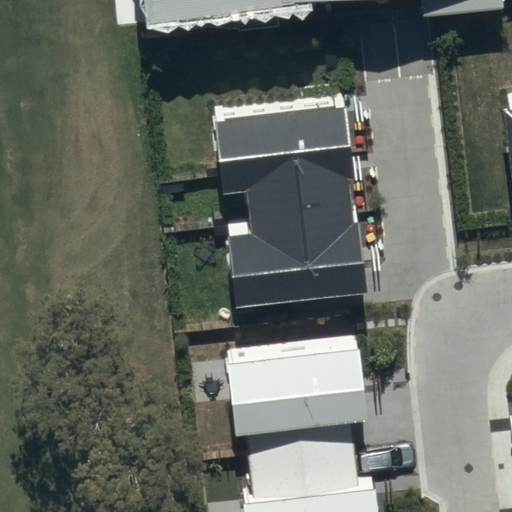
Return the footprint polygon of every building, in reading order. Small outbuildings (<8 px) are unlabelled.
[(344,88),(213,101),(219,163),(243,161),(350,150),(344,88)] [(511,91),(502,92),(511,211),(511,91)] [(356,202),(350,150),(243,161),(249,214),(356,202)] [(364,275),(356,202),(249,214),(226,217),(235,290),(364,275)] [(355,332),(224,346),(232,421),(242,420),(249,456),(351,443),(348,400),(362,399),(355,332)] [(355,474),(351,443),(249,456),(252,481),(240,483),(243,511),(378,511),(374,472),(355,474)]
